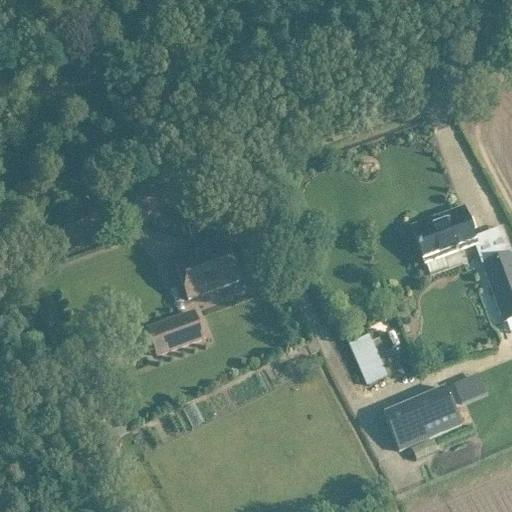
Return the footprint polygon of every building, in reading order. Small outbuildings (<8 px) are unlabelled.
[(415,234),(413,234),(418,247),(416,247),(417,249),(418,249),(425,266),(429,277),(448,271),(443,259),(475,247),(470,231),(463,213),(440,221),(441,226),(415,235),(415,234)] [(227,246),(190,260),(188,257),(173,262),(188,302),(240,283),(227,246)] [(511,256),(481,267),(502,326),(506,324),(510,335),(511,334),(511,259),(511,256)] [(193,315),(147,332),(154,351),(157,359),(203,342),(200,334),(193,315)] [(387,379),(369,337),(347,346),(366,388),(387,379)] [(446,390),(383,416),(400,453),(462,427),(446,390)]
